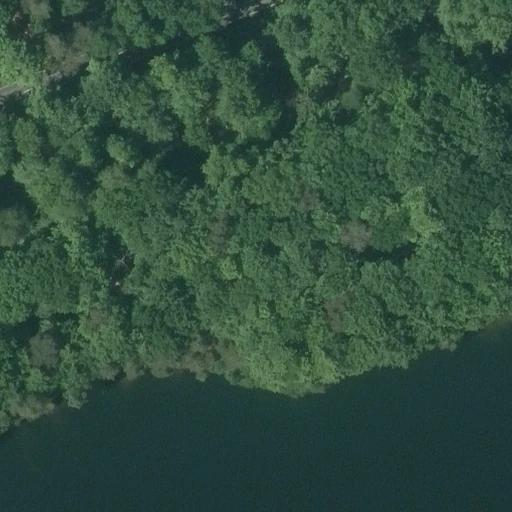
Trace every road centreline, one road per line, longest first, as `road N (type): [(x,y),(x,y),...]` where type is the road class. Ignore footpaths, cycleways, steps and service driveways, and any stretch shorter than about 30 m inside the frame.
road 1 (track): [(0,247),(511,49)]
road 2 (secondary): [(0,97),(244,0)]
